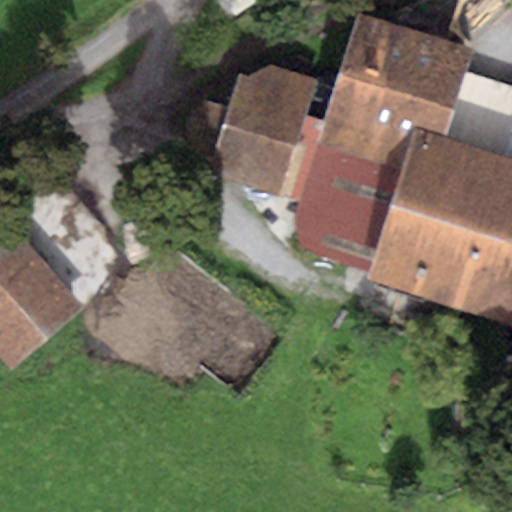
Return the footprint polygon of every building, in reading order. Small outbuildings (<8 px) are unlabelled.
[(227,0),(238,17),(258,4),(255,0),(227,0)] [(457,149),(485,60),(375,25),(334,153),(419,180),(432,141),(457,149)] [(311,86),(251,66),(217,173),(302,200),(322,134),(298,126),(311,86)] [(419,180),(383,293),(511,334),(511,166),(457,149),(432,141),(419,180)] [(13,230),(0,241),(0,352),(24,379),(93,316),(13,230)]
